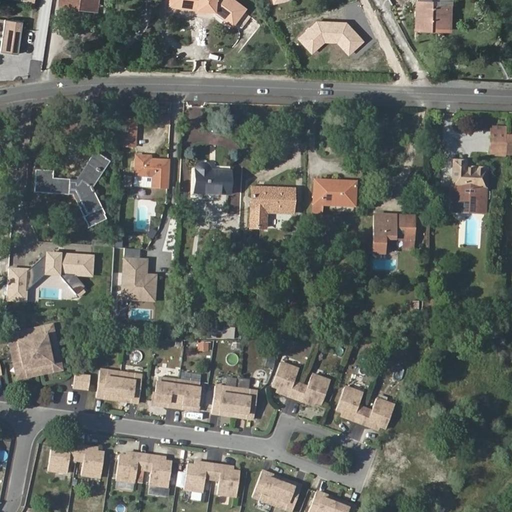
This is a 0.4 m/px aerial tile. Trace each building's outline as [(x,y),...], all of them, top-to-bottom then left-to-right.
[(76,5),(96,8),(96,0),(91,0),(91,4),(80,2),(76,5)] [(214,11),(215,0),(170,0),(170,5),(214,11)] [(239,8),(228,0),(215,0),(214,11),(229,21),(239,8)] [(432,5),(432,0),(417,0),(417,29),(450,30),(451,6),(432,5)] [(23,22),(5,19),(0,52),(19,54),(23,22)] [(124,116),(122,145),(137,146),(139,117),(124,116)] [(506,137),(506,135),(506,130),(491,129),(491,137),(506,137)] [(505,154),(506,143),(506,137),(491,137),(490,154),(505,155),(505,154)] [(53,177),(53,170),(35,169),(34,191),(69,194),(69,189),(74,190),(86,214),(82,216),(88,228),(106,219),(103,214),(105,213),(92,187),(109,161),(95,151),(76,179),(53,177)] [(150,159),(150,155),(136,154),(134,174),(150,175),(150,187),(166,188),(168,160),(150,159)] [(464,167),(464,160),(454,160),(453,187),(485,189),(486,168),(464,167)] [(198,164),(196,167),(195,168),(195,192),(228,193),(229,171),(210,170),(208,167),(207,165),(205,164),(202,163),(201,163),(198,164)] [(150,187),(150,175),(134,174),(134,186),(150,187)] [(354,205),(355,181),(314,179),(313,203),(354,205)] [(292,212),(293,188),(272,188),(272,192),(251,191),(250,227),(265,227),(266,211),(292,212)] [(69,194),(72,194),(82,216),(86,214),(74,190),(69,189),(69,194)] [(414,238),(414,215),(374,215),(374,252),(385,252),(385,238),(395,238),(414,238)] [(388,241),(395,241),(395,238),(385,238),(385,252),(387,253),(387,249),(388,249),(388,241)] [(163,247),(150,246),(149,266),(161,267),(163,247)] [(39,267),(9,265),(7,300),(40,301),(41,295),(80,297),(81,275),(94,275),(95,252),(40,250),(39,267)] [(434,292),(423,292),(421,325),(426,325),(427,310),(433,310),(434,292)] [(60,370),(51,325),(7,335),(9,337),(49,328),(52,340),(48,341),(51,356),(55,356),(58,368),(60,370)] [(52,340),(49,328),(9,337),(12,348),(15,348),(19,364),(15,365),(18,377),(36,373),(33,359),(37,358),(40,372),(58,368),(55,356),(51,356),(48,341),(52,340)] [(15,365),(19,364),(15,348),(12,348),(9,337),(7,335),(16,379),(60,370),(58,368),(40,372),(37,358),(33,359),(36,373),(18,377),(15,365)] [(311,372),(307,385),(293,380),(297,367),(279,361),(271,384),(278,387),(288,391),(287,395),(302,400),(303,396),(314,400),(321,403),(329,379),(311,372)] [(137,403),(141,375),(98,369),(95,397),(103,398),(103,394),(130,397),(130,402),(137,403)] [(86,390),(87,375),(74,373),(72,388),(86,390)] [(228,384),(250,385),(250,378),(228,376),(228,384)] [(197,397),(199,383),(156,377),(155,391),(153,391),(152,400),(167,402),(166,406),(182,408),(182,404),(197,406),(199,397),(197,397)] [(375,396),(371,409),(357,404),(362,391),(343,384),(335,408),(342,411),(353,414),(351,418),(367,424),(368,420),(378,424),(386,427),(394,403),(375,396)] [(214,385),(210,412),(218,413),(219,409),(246,412),(245,417),(253,418),(257,391),(214,385)] [(85,450),(85,446),(70,444),(69,448),(58,447),(50,446),(47,471),(67,473),(68,460),(83,462),(81,475),(100,477),(103,452),(96,452),(85,450)] [(153,455),(138,453),(137,457),(126,456),(118,455),(115,480),(134,482),(136,469),(150,471),(149,484),(169,486),(171,462),(164,461),(153,459),(153,455)] [(221,464),(206,462),(205,466),(194,465),(187,464),(183,488),(203,491),(204,478),(219,480),(217,493),(237,496),(240,471),(232,470),(221,468),(221,464)] [(293,486),(267,476),(269,472),(261,470),(252,495),(292,510),(302,484),(294,482),(293,486)] [(269,472),(267,476),(293,486),(294,482),(269,472)] [(322,497),(324,492),(316,490),(307,511),(353,511),(356,504),(349,502),(348,506),(322,497)] [(349,502),(324,492),(322,497),(348,506),(349,502)]
